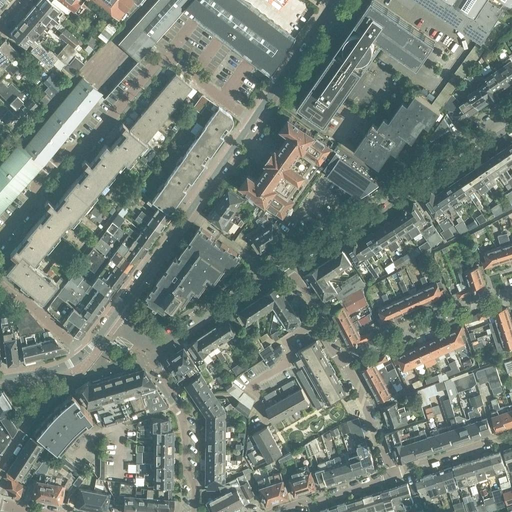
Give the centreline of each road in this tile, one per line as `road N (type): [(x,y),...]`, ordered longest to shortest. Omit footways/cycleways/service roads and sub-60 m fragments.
road 1 (residential): [(0,239),(63,151),(82,149),(168,53),(252,122)]
road 2 (tertiary): [(287,264),(511,110)]
road 3 (tertiary): [(252,122),(113,317)]
road 4 (residential): [(345,359),(486,292),(511,293)]
road 5 (residential): [(193,511),(184,411),(151,350)]
road 6 (tertiary): [(151,350),(287,264)]
road 7 (tertiary): [(332,0),(252,122)]
road 8 (residential): [(392,473),(511,433)]
road 9 (residential): [(273,511),(392,473)]
road 10 (residential): [(392,473),(345,359)]
